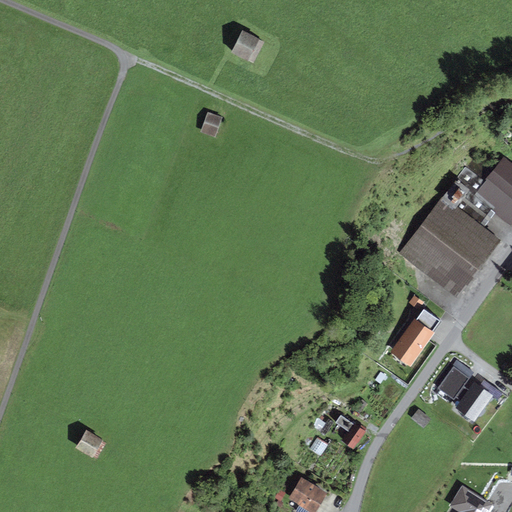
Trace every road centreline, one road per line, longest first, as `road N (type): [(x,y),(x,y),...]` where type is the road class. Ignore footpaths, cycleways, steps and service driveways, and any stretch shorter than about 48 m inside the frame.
road 1 (track): [(125,56),(373,156),(406,150),(511,99)]
road 2 (residential): [(354,511),(380,437),(449,340)]
road 3 (unknown): [(0,33),(18,129),(0,199)]
